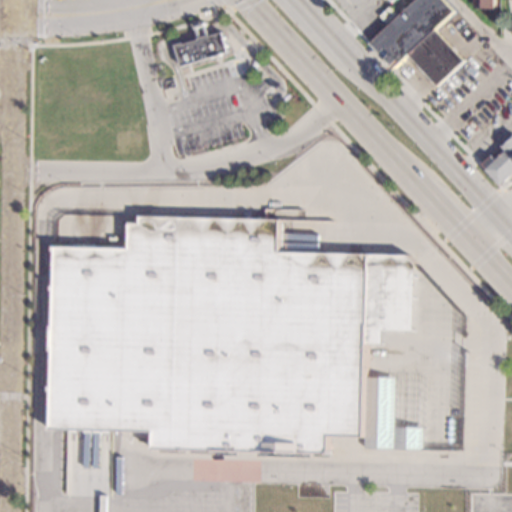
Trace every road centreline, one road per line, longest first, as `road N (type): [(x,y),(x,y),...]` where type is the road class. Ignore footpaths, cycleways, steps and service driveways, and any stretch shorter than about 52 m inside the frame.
road 1 (secondary): [(12,378),(15,120)]
road 2 (primary): [(249,0),(418,183)]
road 3 (primary): [(501,214),(353,57)]
road 4 (tertiary): [(15,16),(93,22),(200,0)]
